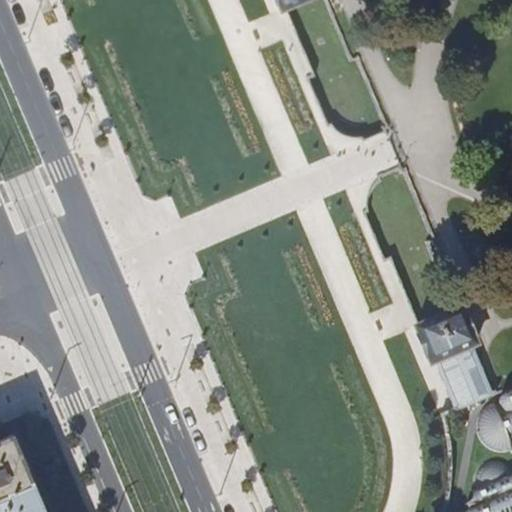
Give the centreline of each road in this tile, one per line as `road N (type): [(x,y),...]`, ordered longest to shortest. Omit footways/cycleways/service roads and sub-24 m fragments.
road 1 (residential): [(396,146),(103,273)]
road 2 (primary): [(206,511),(103,273)]
road 3 (primary): [(86,226),(0,17)]
road 4 (primary): [(29,305),(121,511)]
